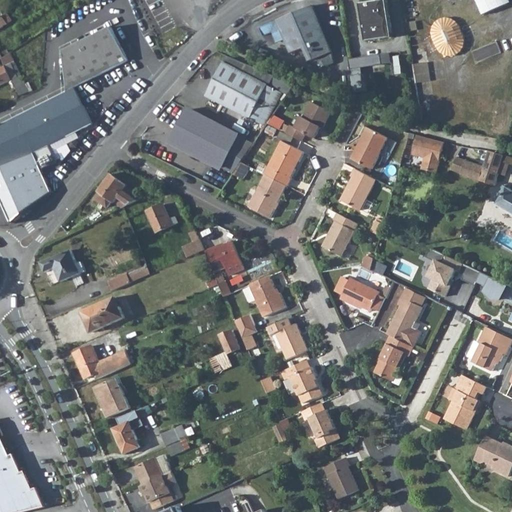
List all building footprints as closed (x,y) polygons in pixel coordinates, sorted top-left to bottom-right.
[(386,0),(362,4),(363,15),(367,41),(394,37),(387,0),(386,0)] [(476,0),(483,16),(508,5),(505,0),(476,0)] [(260,28),(263,36),(272,32),(277,42),(285,38),(292,53),(306,47),(312,61),(333,53),(312,5),(260,28)] [(0,17),(0,28),(13,20),(8,12),(0,17)] [(130,60),(113,26),(67,49),(69,91),(77,86),(130,60)] [(6,49),(2,52),(0,49),(0,60),(3,58),(9,54),(6,49)] [(22,95),(31,91),(12,52),(9,54),(3,58),(6,64),(0,67),(0,85),(11,80),(15,89),(18,88),(22,95)] [(359,61),(350,62),(355,94),(368,92),(365,74),(364,75),(363,68),(383,65),(382,54),(359,58),(359,61)] [(250,120),(267,86),(272,76),(226,57),(222,64),(205,97),(250,120)] [(415,63),(417,82),(432,79),(430,61),(415,63)] [(0,124),(0,188),(15,221),(20,218),(32,209),(39,203),(55,191),(54,189),(44,168),(60,160),(52,144),(95,122),(77,86),(69,91),(58,96),(45,102),(0,124)] [(250,120),(264,127),(281,94),(267,86),(250,120)] [(286,135),(301,142),(305,135),(313,139),(319,128),(322,129),(330,113),(311,103),(304,118),(301,117),(294,129),(290,127),(286,135)] [(238,137),(188,111),(172,143),(222,169),(229,155),(238,138),(238,137)] [(267,125),(279,131),(283,122),(272,117),(267,125)] [(352,160),(373,170),(388,139),(368,129),(352,160)] [(417,136),(412,154),(425,158),(422,169),(436,173),(444,144),(417,136)] [(238,138),(229,155),(242,161),(253,145),(238,138)] [(263,175),(265,176),(286,187),(288,188),(292,180),(290,179),(295,171),(293,170),(297,162),(299,163),(304,153),(282,142),(268,168),(267,168),(263,175)] [(453,168),(452,170),(456,172),(463,175),(480,181),(481,181),(496,186),(499,175),(503,162),(509,164),(511,164),(511,158),(490,152),(485,167),(475,164),(457,158),(453,168)] [(499,175),(505,177),(509,164),(503,162),(499,175)] [(232,175),(241,180),(247,167),(240,164),(232,175)] [(354,169),(350,178),(353,179),(342,202),(361,211),(376,181),(354,169)] [(127,204),(137,200),(124,191),(128,185),(110,174),(99,192),(100,192),(96,199),(108,208),(113,201),(115,203),(118,198),(127,204)] [(265,176),(248,209),(269,220),(286,187),(265,176)] [(495,202),(511,212),(511,189),(510,188),(510,189),(504,186),(502,187),(495,199),(495,202)] [(124,206),(128,215),(141,210),(137,200),(127,204),(124,206)] [(169,218),(163,204),(147,211),(156,232),(172,225),(169,218)] [(338,214),(334,221),(337,222),(324,248),(343,258),(359,225),(338,214)] [(169,218),(172,225),(179,222),(175,215),(169,218)] [(187,257),(205,250),(196,230),(190,233),(193,241),(183,246),(187,257)] [(206,252),(216,275),(228,269),(231,277),(246,270),(234,242),(215,251),(215,249),(206,252)] [(430,289),(446,297),(451,286),(449,285),(456,271),(465,274),(463,280),(476,286),(479,281),(483,273),(431,248),(427,257),(437,262),(429,277),(434,279),(430,289)] [(41,263),(45,273),(55,269),(60,282),(71,278),(73,283),(82,279),(80,274),(81,273),(71,250),(41,263)] [(363,267),(372,271),(375,259),(369,256),(368,255),(363,267)] [(113,290),(131,282),(127,272),(109,281),(113,290)] [(511,286),(483,273),(479,281),(489,286),(488,289),(496,297),(504,298),(511,302),(511,286)] [(251,286),(265,319),(288,308),(281,294),(279,295),(271,277),(251,286)] [(207,283),(209,288),(219,284),(217,278),(207,283)] [(342,295),(349,282),(342,278),(335,291),(342,295)] [(342,295),(340,300),(356,307),(357,305),(371,312),(373,308),(380,311),(386,299),(379,295),(381,292),(351,278),(349,282),(342,295)] [(220,284),(225,297),(233,294),(227,281),(220,284)] [(403,298),(424,308),(429,298),(408,288),(403,298)] [(115,297),(82,312),(91,332),(124,317),(115,297)] [(387,335),(391,336),(407,344),(415,348),(416,348),(423,333),(419,331),(421,325),(417,323),(424,308),(403,298),(399,305),(402,307),(390,331),(387,335)] [(192,309),(196,317),(201,315),(197,307),(192,309)] [(236,322),(244,339),(259,333),(251,316),(236,322)] [(267,329),(271,337),(276,335),(287,361),(308,352),(296,325),(291,327),(288,320),(267,329)] [(483,334),(507,346),(511,338),(487,326),(483,334)] [(221,335),(230,354),(241,349),(233,329),(221,335)] [(483,334),(479,343),(483,345),(475,363),(494,372),(498,361),(501,363),(505,356),(507,357),(511,347),(507,346),(483,334)] [(391,336),(380,360),(382,361),(377,373),(395,382),(407,355),(410,357),(415,348),(407,344),(391,336)] [(97,356),(93,346),(74,354),(85,379),(96,374),(98,379),(132,364),(126,350),(105,359),(100,362),(97,356)] [(210,359),(216,373),(232,366),(226,352),(210,359)] [(97,356),(100,362),(105,359),(103,353),(97,356)] [(288,371),(291,378),(293,377),(305,403),(324,395),(316,377),(318,376),(314,367),(312,368),(309,361),(288,371)] [(258,373),(262,382),(270,378),(273,377),(270,368),(258,373)] [(453,403),(446,420),(468,431),(475,416),(473,415),(479,402),(477,401),(480,393),(470,388),(474,381),(463,376),(456,391),(459,392),(453,403)] [(96,387),(109,417),(130,408),(117,378),(96,387)] [(262,382),(268,394),(275,390),(270,378),(262,382)] [(453,403),(459,392),(456,391),(454,390),(449,401),(453,403)] [(302,414),(306,423),(311,421),(319,439),(316,441),(320,450),(338,442),(333,432),(338,430),(329,411),(326,412),(322,405),(302,414)] [(137,411),(118,419),(121,426),(114,429),(125,454),(141,447),(133,431),(144,426),(137,411)] [(280,423),(273,427),(278,438),(285,435),(280,423)] [(182,425),(175,428),(180,440),(186,438),(187,437),(182,425)] [(162,433),(168,446),(180,440),(175,428),(162,433)] [(475,461),(482,465),(486,462),(494,466),(496,471),(510,478),(511,473),(511,448),(511,449),(487,437),(482,446),(475,461)] [(168,446),(172,456),(191,448),(186,438),(180,440),(168,446)] [(0,511),(27,511),(46,509),(37,490),(34,491),(27,473),(23,475),(15,456),(12,457),(3,439),(0,441),(0,440),(0,511)] [(201,447),(204,454),(210,451),(207,444),(201,447)] [(143,483),(171,471),(172,471),(165,455),(136,468),(143,483)] [(326,469),(339,501),(359,492),(349,470),(351,468),(348,459),(334,465),(326,469)] [(139,485),(143,495),(146,493),(153,508),(173,500),(167,486),(175,482),(171,471),(143,483),(139,485)]
